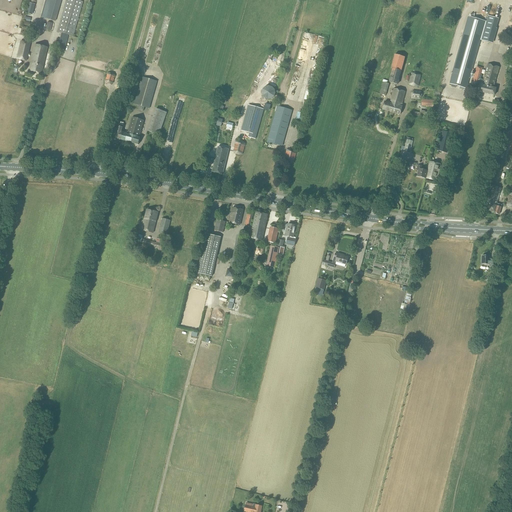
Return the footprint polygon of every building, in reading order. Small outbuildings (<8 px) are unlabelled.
[(55,21),(61,0),(50,0),(45,18),(55,21)] [(66,0),(57,32),(63,34),(62,38),(60,38),(58,44),(57,47),(64,49),(68,35),(72,36),(82,2),(75,0),(66,0)] [(452,75),(450,84),(452,85),(451,86),(455,88),(456,86),(459,87),(465,88),(466,89),(469,78),(480,40),(481,41),(486,21),(468,16),(452,73),(453,73),(453,74),(452,75)] [(485,25),(481,40),(491,43),(495,28),(485,25)] [(21,41),(17,59),(26,61),(29,43),(21,41)] [(31,60),(29,71),(41,74),(43,63),(46,52),(47,48),(35,45),(31,60)] [(395,55),(393,63),(402,66),(405,57),(395,55)] [(472,79),(471,81),(473,82),(480,84),(478,91),(494,96),(496,88),(493,88),(499,67),(488,64),(483,80),(480,79),(481,75),(480,75),(477,74),(475,74),(473,79),(472,79)] [(392,68),(389,82),(390,82),(397,84),(401,71),(392,68)] [(412,73),(408,84),(412,86),(415,87),(418,86),(421,75),(418,73),(415,72),(412,73)] [(105,81),(107,83),(111,84),(112,83),(115,75),(113,74),(110,73),(108,73),(105,81)] [(141,78),(134,105),(139,106),(138,110),(143,112),(144,108),(149,109),(156,82),(141,78)] [(272,87),(269,86),(265,87),(263,89),(261,92),(262,96),(265,99),(268,100),(272,99),(274,97),(276,93),(275,90),(272,87)] [(390,107),(389,111),(400,115),(403,106),(401,105),(405,92),(395,89),(394,89),(390,102),(391,102),(391,103),(391,105),(391,107),(390,107)] [(412,99),(420,100),(422,97),(422,94),(421,91),(413,90),(411,93),(411,96),(412,99)] [(391,103),(391,102),(390,102),(389,101),(388,103),(385,102),(384,102),(382,109),(383,110),(389,111),(390,107),(391,107),(391,105),(391,103)] [(255,139),(264,110),(249,105),(241,131),(250,133),(248,137),(255,139)] [(277,107),(268,142),(282,146),(292,111),(277,107)] [(155,109),(148,131),(159,135),(166,113),(155,109)] [(120,139),(120,140),(138,145),(140,138),(140,137),(139,137),(144,121),(132,117),(132,118),(128,133),(123,132),(122,132),(120,139)] [(116,130),(114,138),(120,139),(122,132),(121,131),(123,128),(121,127),(117,126),(116,130)] [(443,131),(438,150),(438,151),(447,153),(452,133),(444,131),(443,131)] [(404,151),(404,152),(410,153),(413,141),(407,140),(406,140),(405,147),(404,151)] [(240,141),(236,142),(234,152),(237,154),(239,155),(242,155),(245,145),(245,144),(243,142),(240,141)] [(218,147),(212,171),(212,172),(223,174),(229,149),(228,149),(218,147)] [(287,150),(284,161),(287,163),(291,164),(294,164),(297,152),(294,150),(291,150),(287,150)] [(498,160),(494,174),(499,176),(503,162),(498,160)] [(428,171),(426,178),(437,181),(441,164),(430,162),(428,171)] [(426,178),(428,171),(421,169),(422,166),(418,165),(417,170),(419,170),(417,176),(426,178)] [(501,188),(489,185),(484,201),(482,209),(487,210),(494,212),(494,213),(499,214),(502,205),(496,203),(501,188)] [(229,222),(230,223),(240,225),(243,210),(233,208),(229,222)] [(146,210),(141,230),(142,230),(153,233),(158,213),(147,210),(146,210)] [(253,214),(248,213),(245,226),(250,227),(250,226),(253,214)] [(255,213),(250,238),(251,238),(262,240),(267,215),(256,213),(255,213)] [(170,221),(162,219),(159,232),(167,234),(170,221)] [(223,233),(225,222),(217,220),(215,231),(223,233)] [(287,232),(286,232),(285,236),(288,237),(286,245),(294,246),(296,239),(296,238),(293,237),(296,227),(289,225),(287,232)] [(275,243),(278,229),(270,227),(267,241),(275,243)] [(237,235),(235,248),(241,249),(243,234),(239,233),(237,235)] [(206,234),(197,273),(212,276),(221,237),(206,234)] [(144,240),(143,246),(145,247),(144,249),(151,251),(152,248),(156,249),(156,248),(161,250),(162,245),(144,240)] [(279,248),(271,247),(267,266),(274,267),(279,248)] [(324,260),(322,264),(334,268),(336,262),(346,265),(348,258),(341,256),(341,255),(338,254),(338,255),(336,254),(335,258),(333,263),(328,262),(330,256),(327,255),(325,261),(324,260)] [(481,264),(482,264),(489,264),(490,265),(490,267),(495,267),(495,260),(489,259),(489,256),(490,256),(486,256),(486,255),(484,255),(483,256),(482,256),(483,256),(482,264),(481,264)] [(231,259),(230,267),(237,268),(238,260),(232,259),(231,259)] [(226,276),(233,278),(235,271),(228,269),(226,276)] [(316,284),(315,288),(317,288),(322,289),(323,290),(325,281),(318,279),(316,284)] [(408,290),(404,304),(409,305),(411,299),(410,299),(412,292),(410,291),(408,290)] [(402,303),(400,311),(407,313),(410,305),(409,305),(404,304),(402,303)] [(253,505),(247,503),(245,511),(261,511),(262,506),(258,505),(253,504),(253,505)]
